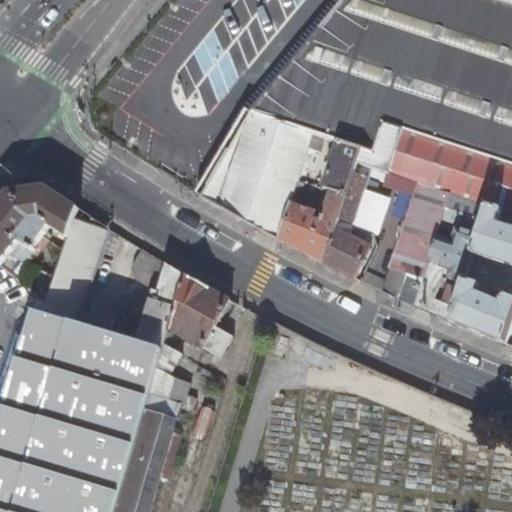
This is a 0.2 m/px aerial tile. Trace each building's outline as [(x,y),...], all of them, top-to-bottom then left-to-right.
[(511,0),(346,0),(252,114),(316,135),(340,143),(364,150),(377,155),(387,125),(387,124),(346,111),(350,97),(421,119),(416,134),(511,165),(511,0)] [(252,114),(251,114),(203,198),(280,240),(293,203),(316,135),(252,114)] [(377,155),(364,150),(356,172),(388,183),(391,174),(420,184),(392,268),(408,274),(400,299),(417,307),(440,238),(454,195),(489,206),(503,211),(511,213),(511,165),(416,134),(387,125),(377,155)] [(293,203),(280,240),(326,264),(337,230),(341,218),(355,176),(356,172),(364,150),(340,143),(325,190),(331,192),(322,220),(316,217),(318,211),(293,203)] [(355,176),(341,218),(355,223),(369,180),(355,176)] [(53,228),(69,238),(77,217),(80,209),(46,187),(12,192),(0,205),(0,261),(4,264),(12,253),(25,264),(32,264),(50,241),(45,237),(53,228)] [(454,195),(440,238),(454,242),(458,229),(479,236),(489,206),(454,195)] [(489,206),(479,236),(474,254),(511,266),(511,228),(500,224),(503,211),(489,206)] [(111,230),(77,217),(69,238),(56,277),(47,301),(40,295),(0,414),(0,511),(114,511),(147,409),(150,399),(165,349),(167,344),(172,328),(188,274),(143,248),(133,265),(131,281),(155,288),(138,342),(75,322),(78,313),(82,314),(111,230)] [(440,238),(417,307),(450,323),(456,309),(437,300),(445,269),(452,271),(450,278),(464,283),(465,281),(474,254),(479,236),(458,229),(454,242),(440,238)] [(337,230),(326,264),(357,279),(373,248),(365,244),(365,243),(353,237),(352,238),(337,230)] [(377,258),(371,284),(387,287),(393,261),(377,258)] [(48,272),(34,290),(40,295),(47,301),(56,277),(48,272)] [(217,327),(232,298),(188,274),(172,328),(224,357),(234,336),(217,327)] [(456,309),(450,323),(506,345),(511,328),(511,298),(507,296),(504,305),(479,295),(481,286),(465,281),(464,283),(456,309)] [(161,397),(171,399),(178,375),(173,373),(185,351),(167,344),(165,349),(150,399),(160,402),(161,397)] [(225,378),(192,360),(184,374),(218,392),(225,378)] [(178,375),(171,399),(184,403),(191,380),(178,375)] [(147,409),(179,418),(184,403),(171,399),(161,397),(160,402),(150,399),(147,409)] [(150,511),(179,418),(147,409),(114,511),(150,511)]
